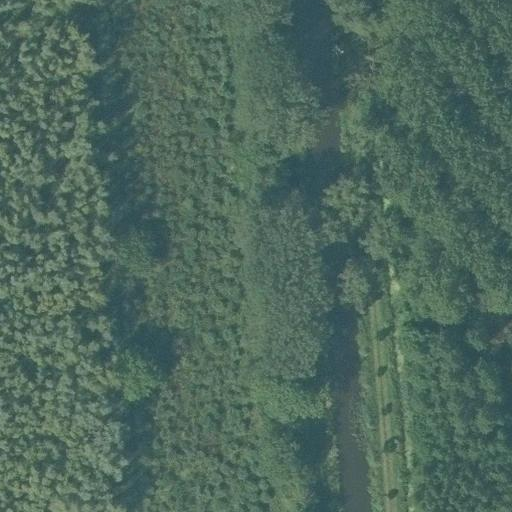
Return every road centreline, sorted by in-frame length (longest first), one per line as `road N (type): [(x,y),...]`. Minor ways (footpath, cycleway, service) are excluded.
road 1 (track): [(389,511),(344,0)]
road 2 (track): [(271,0),(315,511)]
